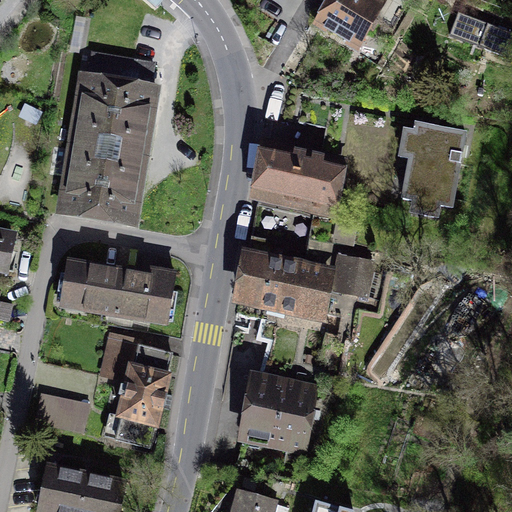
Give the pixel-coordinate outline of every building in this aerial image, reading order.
[(162,1),(160,0),(145,0),(156,9),(162,1)] [(334,0),(332,4),(320,25),(356,45),(364,31),(370,35),(378,21),(393,30),(410,0),(382,0),(381,4),(373,0),(334,0)] [(76,13),(69,59),(81,61),(89,15),(76,13)] [(458,13),(449,36),(510,60),(511,55),(511,34),(489,25),(458,13)] [(91,56),(76,146),(140,157),(148,112),(155,67),(91,56)] [(416,125),(403,199),(452,208),(466,134),(416,125)] [(76,146),(65,212),(130,223),(135,190),(140,157),(76,146)] [(262,179),(259,197),(264,198),(330,211),(339,163),(267,149),(262,179)] [(0,237),(0,270),(7,272),(10,256),(14,240),(0,237)] [(244,279),(237,317),(263,321),(259,339),(271,342),(263,372),(289,379),(291,372),(303,375),(307,359),(305,358),(314,315),(320,316),(328,273),(304,269),(304,268),(280,264),(281,250),(274,249),(275,243),(257,240),(253,239),(249,258),(248,258),(244,279)] [(369,262),(338,257),(329,313),(348,317),(355,279),(366,281),(369,262)] [(69,266),(62,307),(167,323),(175,277),(148,272),(147,278),(108,272),(69,266)] [(110,353),(105,376),(129,381),(121,416),(122,417),(116,440),(148,448),(154,424),(156,425),(160,408),(162,409),(163,402),(165,395),(163,394),(167,378),(165,378),(171,354),(140,347),(141,343),(111,336),(107,352),(110,353)] [(249,410),(243,440),(303,449),(314,390),(254,380),(249,410)] [(41,394),(35,424),(84,434),(90,404),(41,394)] [(51,469),(42,511),(125,511),(130,485),(51,469)] [(230,493),(226,511),(287,511),(288,510),(276,507),(277,503),(230,493)] [(353,511),(316,502),(313,511),(353,511)]
